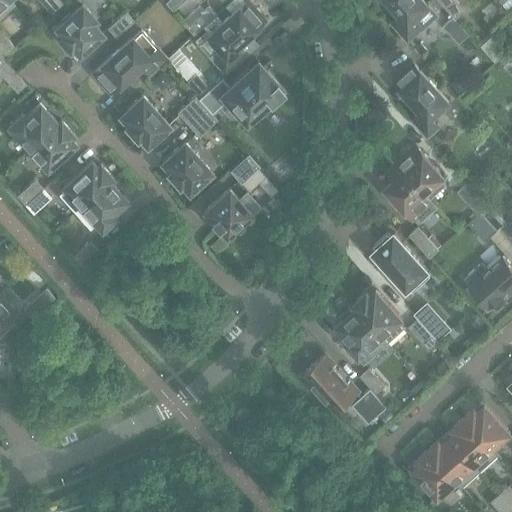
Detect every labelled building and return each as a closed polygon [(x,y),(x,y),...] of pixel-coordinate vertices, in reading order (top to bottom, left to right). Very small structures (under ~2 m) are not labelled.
[(0,0),(0,17),(13,6),(7,0),(0,0)] [(63,3),(60,0),(38,0),(50,14),(63,3)] [(172,11),(184,0),(167,0),(164,3),(172,11)] [(246,0),(207,36),(223,53),(214,61),(224,73),(255,46),(247,36),(264,20),(246,0)] [(423,0),(387,0),(400,14),(391,22),(407,40),(419,30),(437,14),(429,5),(423,0)] [(464,10),(455,0),(439,0),(456,19),(464,10)] [(103,33),(92,22),(96,19),(82,4),(55,27),(59,32),(56,35),(70,50),(73,47),(79,54),(103,33)] [(193,35),(216,14),(208,5),(185,25),(193,35)] [(115,37),(133,20),(125,11),(107,28),(115,37)] [(14,46),(0,30),(0,54),(2,57),(14,46)] [(149,74),(164,61),(167,58),(156,47),(147,55),(132,37),(92,72),(111,93),(141,65),(149,74)] [(421,41),(414,47),(423,58),(430,52),(421,41)] [(504,52),(497,44),(488,52),(495,60),(504,52)] [(26,84),(5,61),(0,65),(0,73),(17,93),(26,84)] [(449,101),(413,62),(393,80),(420,110),(411,118),(427,136),(439,126),(431,117),(449,101)] [(273,105),(287,92),(262,65),(254,73),(249,67),(229,85),(222,77),(198,98),(206,107),(211,113),(225,101),(246,124),(270,102),(273,105)] [(162,70),(152,80),(162,89),(171,80),(162,70)] [(210,84),(199,72),(187,83),(198,95),(210,84)] [(469,84),(459,74),(449,84),(459,93),(469,84)] [(169,125),(142,94),(119,115),(127,124),(125,126),(137,138),(139,137),(147,146),(169,125)] [(188,124),(206,107),(198,98),(179,115),(188,124)] [(29,149),(62,120),(60,119),(57,122),(44,107),(42,109),(38,104),(23,118),(20,114),(8,125),(29,149)] [(196,133),(214,117),(211,113),(206,107),(188,124),(196,133)] [(47,169),(74,144),(70,140),(72,138),(70,137),(74,134),(62,120),(29,149),(47,169)] [(212,172),(184,141),(161,162),(169,171),(167,172),(179,185),(181,183),(189,192),(212,172)] [(444,176),(416,145),(397,162),(437,207),(438,207),(431,199),(446,184),(441,179),(444,176)] [(265,176),(257,168),(259,166),(248,154),(230,171),(241,183),(247,178),(254,186),(265,176)] [(74,212),(112,176),(100,163),(97,166),(95,164),(93,166),(89,162),(62,186),(65,189),(59,194),(74,212)] [(437,207),(397,162),(396,163),(403,171),(384,188),(413,219),(415,217),(420,223),(437,207)] [(111,215),(125,202),(121,197),(123,196),(110,181),(113,178),(112,176),(74,212),(90,229),(96,224),(101,229),(114,218),(111,215)] [(25,204),(43,188),(35,178),(16,195),(25,204)] [(488,205),(474,189),(467,182),(457,191),(478,214),(481,212),(488,205)] [(33,213),(51,197),(43,188),(25,204),(33,213)] [(226,236),(255,210),(244,197),(240,200),(229,188),(203,211),(211,220),(211,221),(217,228),(218,227),(226,236)] [(507,221),(490,203),(488,205),(481,212),(497,230),(507,221)] [(497,230),(481,212),(478,214),(469,222),(486,240),(497,230)] [(438,249),(418,226),(409,234),(429,257),(438,249)] [(427,269),(394,232),(391,235),(388,231),(373,245),(376,249),(373,251),(406,288),(427,269)] [(80,266),(98,249),(90,240),(71,256),(80,266)] [(489,307),(511,285),(511,263),(504,255),(489,268),(482,261),(464,277),(471,284),(469,286),(488,307),(488,306),(489,307)] [(31,317),(53,298),(54,297),(46,288),(23,308),(31,317)] [(367,291),(353,304),(356,307),(388,342),(405,327),(399,321),(402,318),(378,291),(374,295),(372,293),(370,294),(367,291)] [(0,328),(16,315),(0,296),(0,328)] [(434,336),(446,325),(427,304),(415,315),(417,317),(434,336)] [(342,323),(338,327),(351,341),(348,344),(359,357),(365,363),(388,342),(356,307),(341,321),(342,323)] [(438,340),(434,336),(417,317),(408,326),(429,349),(438,340)] [(358,391),(324,353),(303,372),(316,387),(314,389),(322,397),(324,395),(337,410),(349,399),(352,403),(352,404),(368,422),(387,406),(376,393),(370,387),(359,397),(356,393),(358,391)] [(385,385),(369,367),(360,375),(370,387),(376,393),(385,385)] [(427,386),(419,377),(410,384),(418,393),(427,386)] [(510,432),(485,404),(478,410),(475,407),(465,416),(493,447),(510,432)] [(258,424),(244,407),(233,416),(248,433),(258,424)] [(493,447),(465,416),(452,427),(455,430),(450,435),(480,469),(497,453),(493,448),(493,447)] [(480,469),(450,435),(442,442),(439,439),(429,448),(463,484),(480,469)] [(463,484),(429,448),(416,459),(419,462),(412,469),(438,497),(456,481),(461,486),(463,484)] [(511,506),(511,484),(511,483),(500,493),(511,506)] [(511,511),(511,506),(500,493),(492,500),(503,511),(511,511)]
